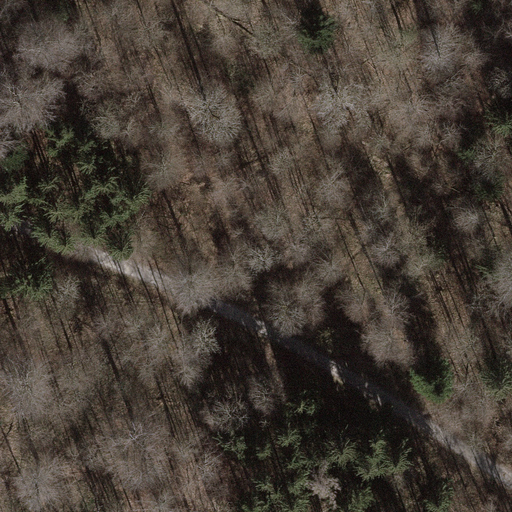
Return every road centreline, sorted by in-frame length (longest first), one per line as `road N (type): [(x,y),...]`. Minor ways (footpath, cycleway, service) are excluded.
road 1 (track): [(0,219),(269,330),(511,481)]
road 2 (track): [(155,0),(303,124),(443,202),(511,224)]
